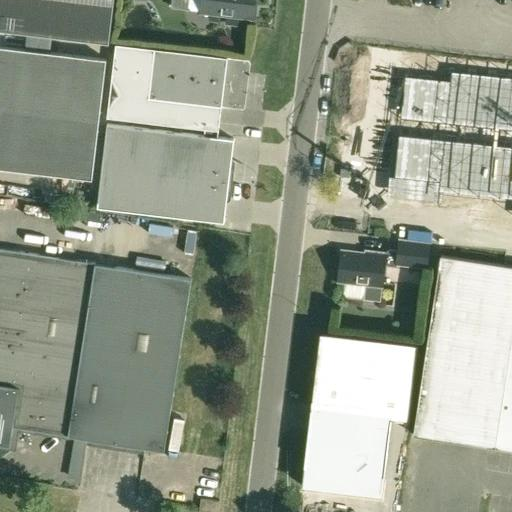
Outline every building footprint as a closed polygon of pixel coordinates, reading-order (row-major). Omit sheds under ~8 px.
[(0,0),(0,30),(32,34),(35,0),(0,0)] [(35,0),(32,34),(109,43),(114,0),(35,0)] [(202,14),(219,16),(252,20),(254,0),(188,0),(187,7),(190,11),(202,12),(202,14)] [(204,129),(204,132),(218,133),(222,107),(243,109),(249,60),(117,44),(108,117),(204,129)] [(109,59),(0,46),(0,168),(95,179),(109,59)] [(389,173),(387,196),(402,198),(405,178),(439,182),(438,191),(443,192),(511,199),(511,77),(451,71),(450,75),(439,74),(439,79),(404,75),(403,77),(405,77),(403,90),(402,90),(402,91),(403,91),(402,104),(400,104),(400,105),(401,105),(400,119),(399,118),(399,120),(400,120),(399,133),(397,133),(397,134),(398,134),(397,147),(396,147),(396,148),(397,148),(395,161),(394,161),(394,163),(395,163),(394,174),(389,173)] [(108,124),(99,208),(216,221),(224,222),(234,139),(226,138),(218,137),(218,133),(204,132),(204,136),(108,124)] [(365,253),(354,252),(342,250),(338,281),(344,282),(343,293),(346,296),(360,298),(364,295),(365,284),(383,286),(385,266),(397,267),(397,264),(428,268),(431,243),(399,239),(397,251),(389,250),(385,253),(385,255),(373,254),(373,252),(367,251),(365,253)] [(39,254),(0,247),(0,357),(22,361),(39,254)] [(101,413),(123,267),(39,254),(22,361),(69,368),(63,407),(101,413)] [(415,427),(414,435),(511,450),(511,267),(440,256),(415,427)] [(191,278),(123,267),(101,413),(124,416),(120,444),(164,450),(191,278)] [(308,429),(302,486),(382,496),(391,418),(409,421),(418,343),(320,331),(311,405),(308,429)] [(0,444),(9,446),(12,427),(22,361),(0,357),(0,444)] [(22,361),(12,427),(120,444),(124,416),(101,413),(63,407),(69,368),(22,361)] [(218,511),(220,501),(201,499),(199,511),(210,511),(218,511)]
